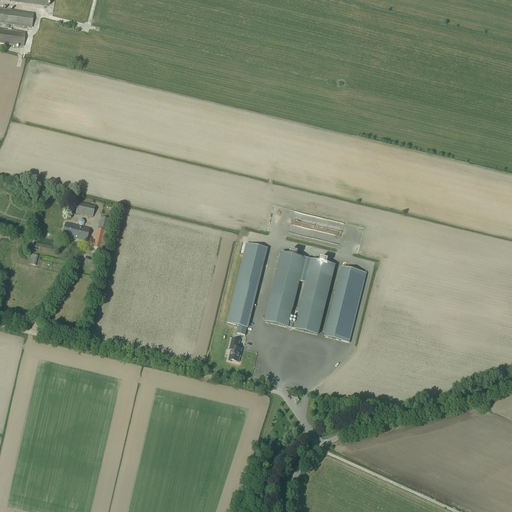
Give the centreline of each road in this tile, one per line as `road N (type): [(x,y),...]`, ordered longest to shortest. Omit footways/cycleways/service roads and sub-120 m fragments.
road 1 (unclassified): [(288,511),(297,473),(332,439),(511,385)]
road 2 (track): [(197,372),(0,324)]
road 3 (track): [(454,511),(320,447)]
